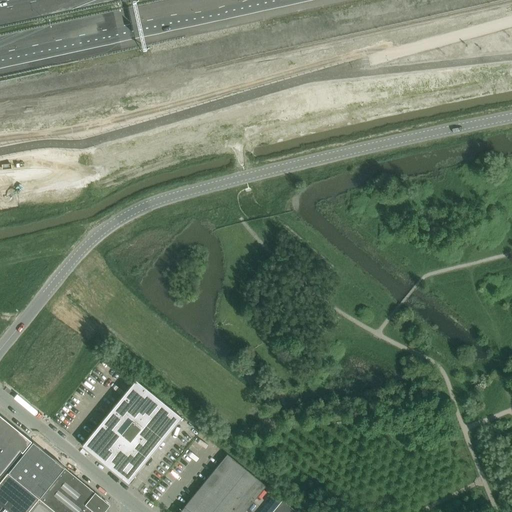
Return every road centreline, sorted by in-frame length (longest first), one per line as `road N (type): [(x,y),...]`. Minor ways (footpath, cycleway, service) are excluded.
road 1 (tertiary): [(511,117),(299,163),(138,209),(97,235),(0,349)]
road 2 (motorway): [(0,51),(235,0)]
road 3 (unclassified): [(136,506),(0,396)]
